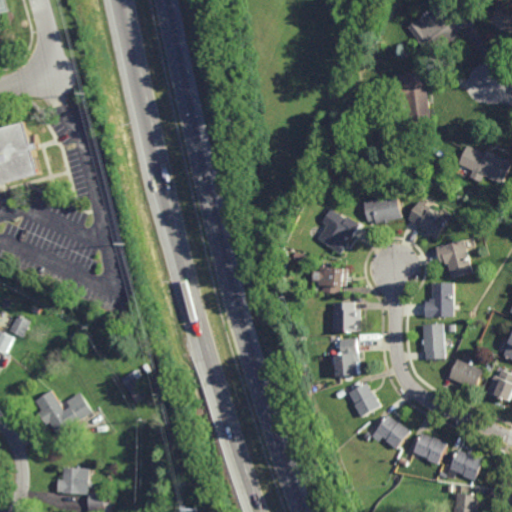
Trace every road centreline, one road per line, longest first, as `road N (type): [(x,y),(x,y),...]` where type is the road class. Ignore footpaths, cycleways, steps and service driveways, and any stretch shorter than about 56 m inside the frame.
road 1 (motorway): [(301,511),(241,335),(161,0)]
road 2 (motorway): [(123,0),(192,291),(262,511)]
road 3 (residential): [(511,438),(445,409),(406,380),(396,270)]
